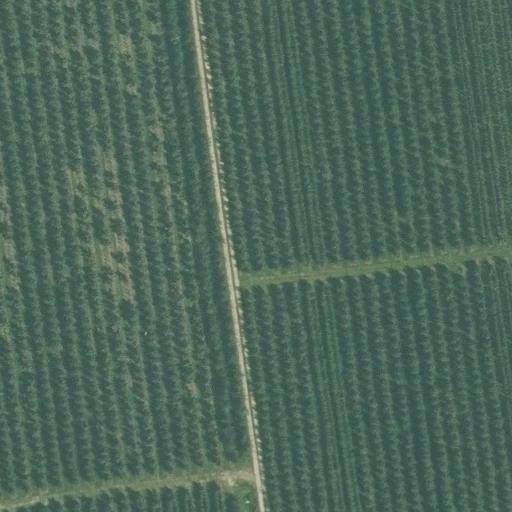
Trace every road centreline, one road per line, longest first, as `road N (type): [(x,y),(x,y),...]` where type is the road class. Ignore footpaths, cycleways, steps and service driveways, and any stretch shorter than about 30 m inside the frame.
road 1 (track): [(264,511),(193,0)]
road 2 (track): [(232,283),(511,246)]
road 3 (track): [(258,468),(0,502)]
